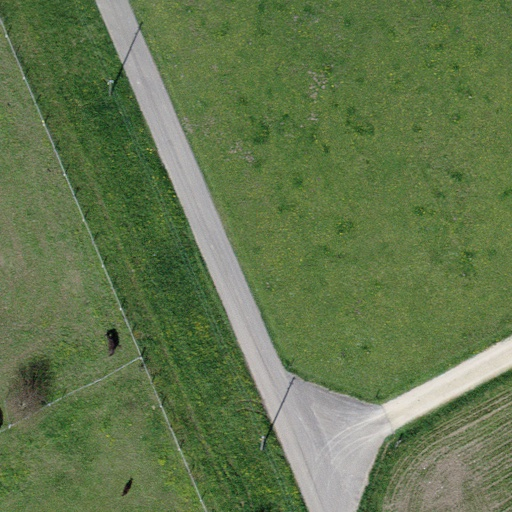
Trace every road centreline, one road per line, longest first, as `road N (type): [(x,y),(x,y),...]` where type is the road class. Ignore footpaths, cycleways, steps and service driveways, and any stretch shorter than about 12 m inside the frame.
road 1 (unclassified): [(329,511),(110,0)]
road 2 (track): [(511,353),(309,463)]
